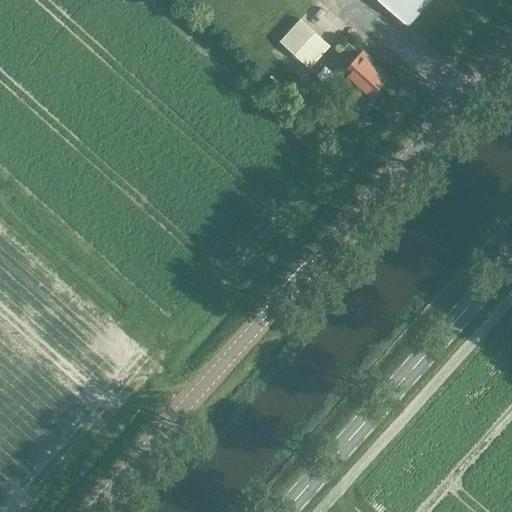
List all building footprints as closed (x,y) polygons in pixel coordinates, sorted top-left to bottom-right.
[(281,11),(283,0),(229,0),(252,20),(281,11)] [(381,0),(410,25),(432,0),(381,0)] [(301,22),(282,44),(311,70),(330,48),(301,22)] [(340,56),(351,65),(352,66),(334,85),(361,110),(371,99),(372,100),(388,81),(371,66),(374,63),(363,53),(360,56),(349,46),(340,56)] [(209,59),(203,65),(200,68),(209,77),(219,67),(209,59)]
